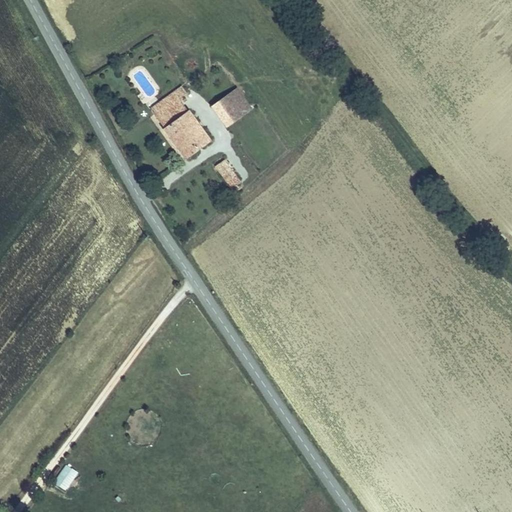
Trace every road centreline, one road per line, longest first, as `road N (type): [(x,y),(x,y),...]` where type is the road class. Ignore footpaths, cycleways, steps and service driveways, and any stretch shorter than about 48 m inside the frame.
road 1 (tertiary): [(352,511),(160,228),(30,0)]
road 2 (track): [(300,0),(433,179),(511,265)]
